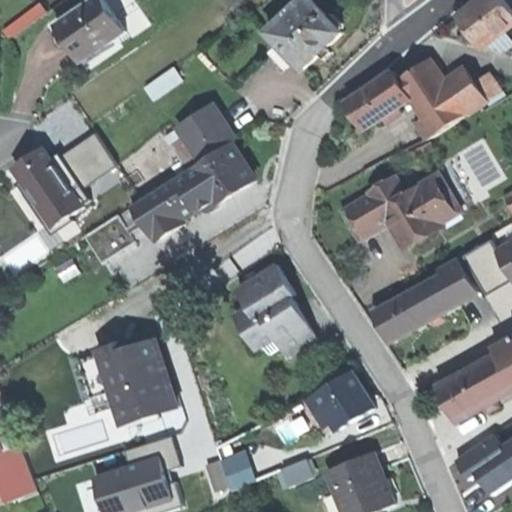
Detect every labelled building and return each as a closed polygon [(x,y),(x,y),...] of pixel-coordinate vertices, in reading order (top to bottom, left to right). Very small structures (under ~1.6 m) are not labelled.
[(87,4),(61,23),(73,40),(82,54),(102,40),(106,46),(131,28),(111,0),(94,0),(97,4),(90,9),(87,4)] [(94,0),(93,0),(87,4),(90,9),(97,4),(94,0)] [(317,0),(305,0),(272,31),(284,44),(297,58),(306,68),(322,53),(326,58),(330,55),(333,52),(328,47),(346,31),(344,29),(345,27),(344,21),(338,15),(333,14),(331,15),(317,0)] [(460,16),(483,46),(499,34),(511,24),(511,11),(503,0),(481,0),(477,3),(460,16)] [(511,31),(511,24),(499,34),(503,39),(511,31)] [(87,60),(106,46),(102,40),(82,54),(87,60)] [(288,66),(297,58),(284,44),(275,52),(288,66)] [(109,50),(106,46),(87,60),(89,64),(109,50)] [(431,60),(401,81),(413,98),(426,118),(438,135),(468,115),(448,85),(431,60)] [(466,69),(448,85),(468,115),(489,101),(478,85),(466,69)] [(399,108),(413,98),(401,81),(395,72),(369,90),(349,102),(366,129),(384,118),(399,108)] [(491,76),(478,85),(489,101),(502,92),(491,76)] [(182,127),(188,136),(204,161),(233,142),(238,139),(216,105),(182,127)] [(403,114),(399,108),(384,118),(388,124),(403,114)] [(425,141),(438,135),(426,118),(416,123),(425,141)] [(26,180),(57,226),(74,215),(77,219),(78,219),(75,214),(88,205),(87,203),(95,198),(87,185),(120,163),(121,165),(122,164),(100,131),(99,131),(100,133),(66,155),(63,150),(55,156),(37,153),(21,165),(29,176),(21,182),(21,183),(26,180)] [(177,144),(192,168),(197,165),(204,161),(188,136),(177,144)] [(204,161),(197,165),(221,203),(257,180),(246,162),(233,142),(204,161)] [(192,168),(133,206),(154,239),(157,237),(160,242),(187,225),(184,220),(200,210),(208,212),(221,203),(197,165),(192,168)] [(354,228),(362,242),(392,225),(397,222),(411,246),(446,225),(441,217),(461,206),(443,176),(410,196),(399,178),(373,193),(375,196),(345,213),(354,228)] [(465,214),(461,206),(441,217),(446,225),(465,214)] [(121,214),(88,236),(106,263),(139,242),(121,214)] [(406,249),(411,246),(397,222),(392,225),(406,249)] [(503,236),(469,252),(491,294),(511,283),(511,253),(507,244),(503,236)] [(440,272),(443,277),(443,276),(460,306),(482,293),(463,259),(440,272)] [(280,265),(242,289),(253,307),(260,318),(296,296),(299,294),(289,279),(280,265)] [(382,325),(392,342),(460,306),(443,276),(443,277),(376,313),(382,325)] [(300,303),(296,296),(260,318),(253,307),(239,315),(262,350),(269,346),(281,338),(286,346),(292,357),(317,341),(301,316),(300,303)] [(322,338),(300,303),(301,316),(317,341),(322,338)] [(274,354),(286,346),(281,338),(269,346),(274,354)] [(499,356),(511,380),(511,339),(495,349),(499,356)] [(104,352),(126,423),(179,407),(165,361),(159,342),(141,347),(139,341),(104,352)] [(499,400),(511,393),(511,380),(499,356),(488,362),(484,355),(460,369),(464,375),(441,388),(451,406),(459,422),(485,408),(499,400)] [(333,416),(342,429),(378,407),(366,387),(355,371),(319,393),(333,416)] [(0,385),(0,437),(5,450),(23,443),(0,385)] [(324,421),(333,416),(319,393),(300,404),(312,422),(315,427),(324,421)] [(502,406),(499,400),(485,408),(488,413),(502,406)] [(328,428),(324,421),(315,427),(312,422),(309,424),(316,436),(328,428)] [(511,440),(505,445),(495,432),(461,457),(480,483),(487,478),(496,493),(511,482),(511,440)] [(191,463),(181,434),(133,448),(138,463),(99,476),(111,511),(166,511),(192,504),(179,467),(191,463)] [(23,443),(5,450),(0,452),(0,478),(9,500),(41,488),(23,443)] [(256,448),(230,455),(239,486),(264,480),(256,448)] [(329,471),(345,511),(375,511),(397,504),(387,479),(377,452),(329,471)] [(228,457),(214,462),(223,490),(237,486),(228,457)] [(319,458),(292,463),(295,480),(322,475),(319,458)]
